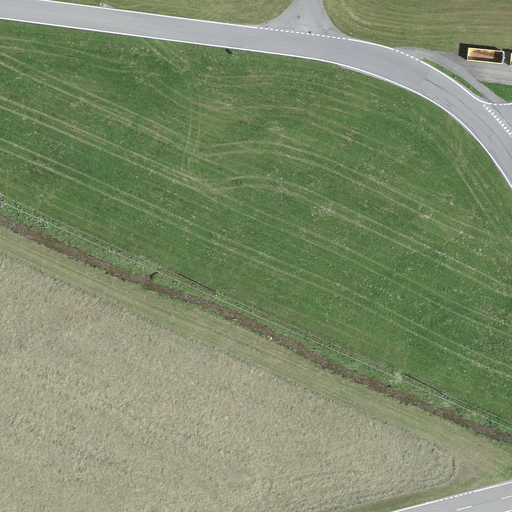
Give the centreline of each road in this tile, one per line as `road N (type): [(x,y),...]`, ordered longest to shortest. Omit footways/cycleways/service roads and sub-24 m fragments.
road 1 (tertiary): [(301,45),(0,5)]
road 2 (tertiary): [(511,161),(465,106),(437,87),(369,57),(301,45)]
